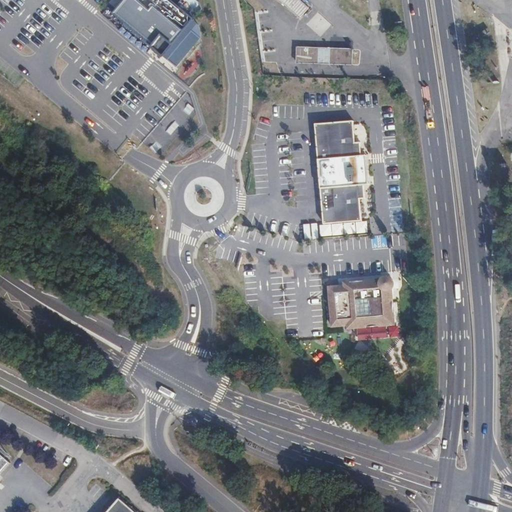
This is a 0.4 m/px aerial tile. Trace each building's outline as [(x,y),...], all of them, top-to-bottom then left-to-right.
[(194,19),(171,0),(125,0),(113,14),(153,47),(152,47),(163,56),(173,45),(194,19)] [(308,10),(298,0),(276,0),(298,20),(308,10)] [(354,48),(297,46),(296,63),(353,65),(354,48)] [(363,163),(363,162),(361,162),(360,156),(357,157),(356,143),(354,121),(316,125),(324,224),(362,221),(361,199),(359,186),(362,185),(362,180),(364,180),(364,179),(365,178),(365,177),(365,176),(365,175),(365,174),(365,173),(365,172),(365,171),(365,170),(365,169),(365,168),(365,167),(364,167),(364,166),(364,165),(364,164),(363,164),(363,163)] [(361,143),(356,143),(357,157),(360,156),(361,162),(363,162),(363,163),(363,164),(364,164),(364,165),(364,166),(364,167),(365,167),(365,168),(365,169),(365,170),(365,171),(365,172),(365,173),(365,174),(365,175),(365,176),(365,177),(365,178),(364,179),(364,180),(362,180),(362,185),(359,186),(361,199),(366,199),(365,185),(369,185),(367,156),(362,155),(361,143)] [(313,225),(304,226),(305,241),(314,240),(313,225)] [(345,286),(329,287),(330,304),(332,326),(332,327),(348,326),(348,329),(395,325),(392,292),(392,289),(393,287),(394,285),(394,283),(393,282),(392,283),(387,279),(388,277),(387,277),(386,277),(384,278),(383,279),(381,280),(344,283),(345,286)] [(0,475),(11,463),(0,453),(0,475)] [(134,511),(119,499),(108,511),(134,511)]
